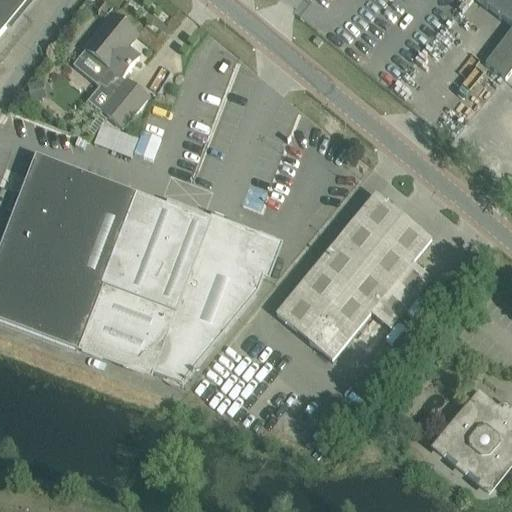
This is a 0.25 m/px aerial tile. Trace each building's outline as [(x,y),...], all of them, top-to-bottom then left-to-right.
[(0,0),(0,37),(7,29),(30,0),(0,0)] [(506,83),(511,75),(511,0),(471,0),(511,29),(511,33),(486,68),(506,83)] [(114,19),(101,35),(74,68),(96,86),(94,88),(113,103),(102,116),(123,132),(136,117),(148,101),(128,84),(127,85),(122,81),(139,60),(128,51),(138,38),(114,19)] [(144,166),(152,145),(104,127),(96,147),(144,166)] [(183,388),(258,296),(275,251),(37,160),(0,255),(0,323),(77,354),(80,348),(183,388)] [(413,268),(432,245),(376,199),(278,320),(333,365),(352,342),(368,355),(387,331),(390,334),(432,283),(413,268)] [(511,423),(505,417),(503,419),(480,401),(437,453),(489,496),(511,468),(511,426),(510,425),(511,423)]
